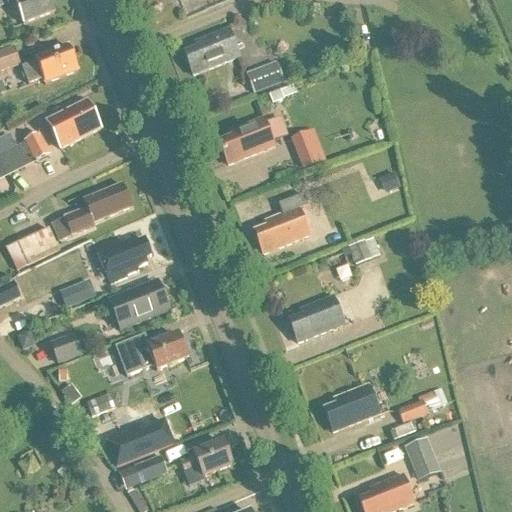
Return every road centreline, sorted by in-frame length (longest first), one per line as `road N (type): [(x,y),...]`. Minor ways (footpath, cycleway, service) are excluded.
road 1 (unclassified): [(296,511),(95,0)]
road 2 (track): [(511,93),(412,19)]
